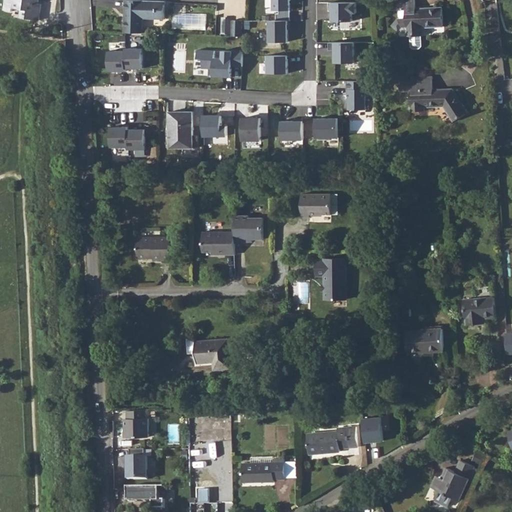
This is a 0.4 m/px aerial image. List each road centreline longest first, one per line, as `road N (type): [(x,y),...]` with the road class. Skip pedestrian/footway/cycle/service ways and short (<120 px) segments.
road 1 (residential): [(309,0),(308,90),(297,97),(82,93)]
road 2 (residential): [(307,511),(511,388)]
road 3 (unclassified): [(95,295),(103,511)]
road 4 (residential): [(95,295),(277,292),(278,259)]
road 5 (unclassified): [(82,93),(95,295)]
